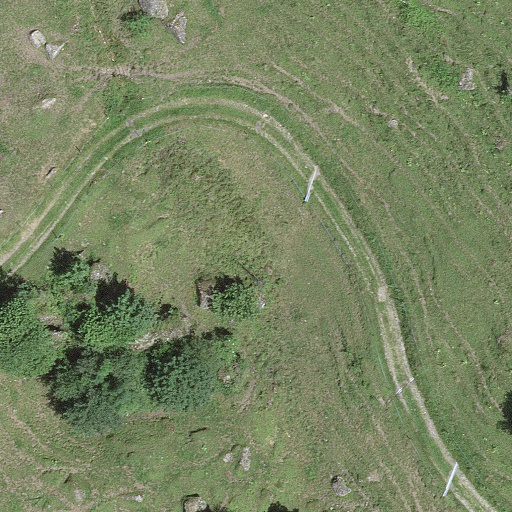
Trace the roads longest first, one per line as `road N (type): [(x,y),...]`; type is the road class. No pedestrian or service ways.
road 1 (track): [(470,511),(401,413),(386,282),(295,139),(166,98)]
road 2 (track): [(166,98),(90,140),(0,243)]
